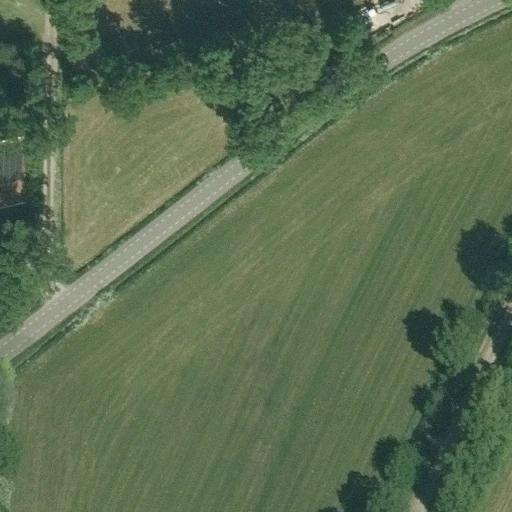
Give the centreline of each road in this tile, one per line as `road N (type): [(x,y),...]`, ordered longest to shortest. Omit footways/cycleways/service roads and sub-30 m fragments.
road 1 (tertiary): [(0,358),(373,68),(497,0)]
road 2 (track): [(54,0),(57,314)]
road 3 (track): [(424,511),(511,324)]
